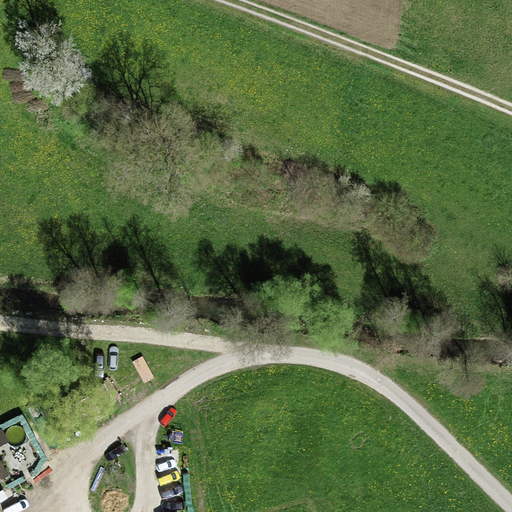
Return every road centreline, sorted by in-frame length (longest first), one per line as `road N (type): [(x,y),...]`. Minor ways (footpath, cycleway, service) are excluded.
road 1 (residential): [(511,504),(403,396),(354,366),(257,353)]
road 2 (track): [(511,105),(226,0)]
road 3 (track): [(257,353),(0,323)]
